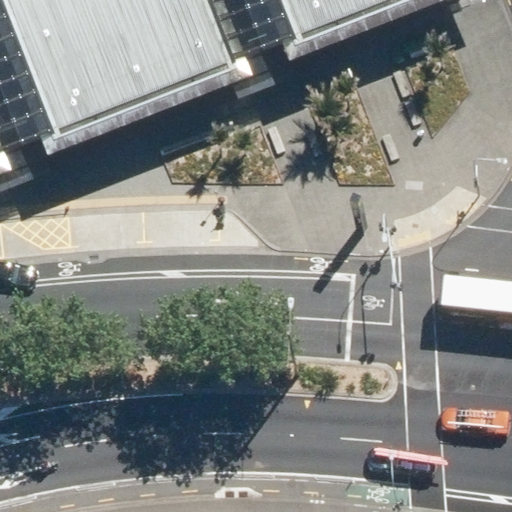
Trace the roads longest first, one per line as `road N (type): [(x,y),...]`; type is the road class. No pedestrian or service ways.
road 1 (primary): [(0,329),(190,313),(419,336),(511,363)]
road 2 (primary): [(511,434),(99,441),(0,463)]
